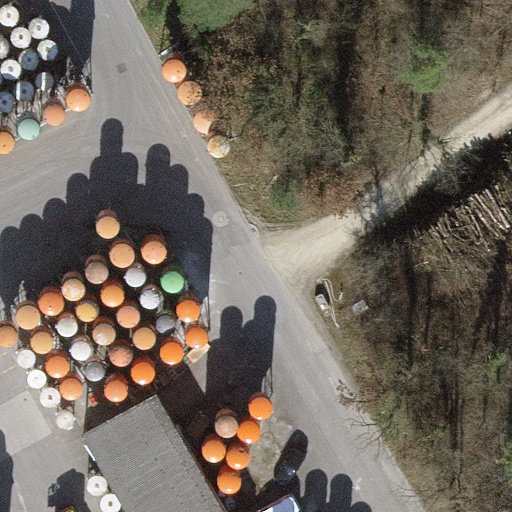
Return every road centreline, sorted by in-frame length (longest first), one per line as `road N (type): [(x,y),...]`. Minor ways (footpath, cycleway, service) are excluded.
road 1 (track): [(371,511),(94,0)]
road 2 (track): [(511,96),(400,181),(243,280)]
